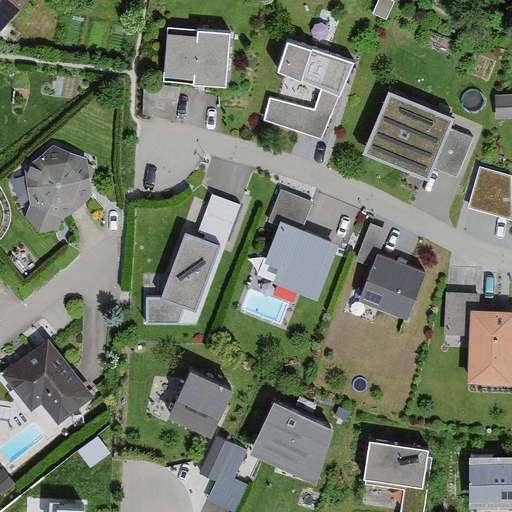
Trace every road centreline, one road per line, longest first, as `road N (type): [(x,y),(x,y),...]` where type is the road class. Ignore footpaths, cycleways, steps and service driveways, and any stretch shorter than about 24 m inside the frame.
road 1 (residential): [(511,261),(204,142),(161,152)]
road 2 (residential): [(104,257),(0,341)]
